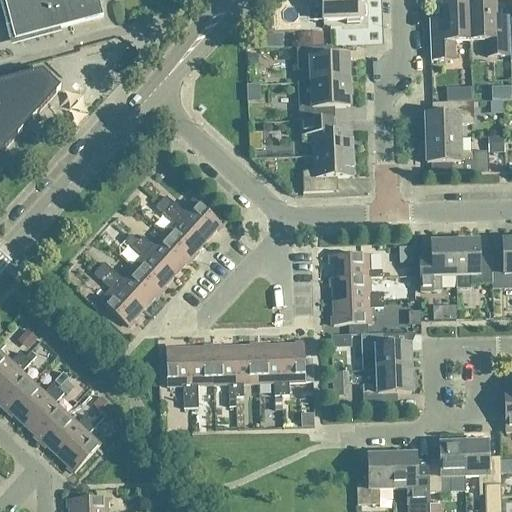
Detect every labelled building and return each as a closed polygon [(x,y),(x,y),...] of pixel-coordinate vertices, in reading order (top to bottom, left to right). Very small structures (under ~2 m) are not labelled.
[(3,0),(14,40),(58,29),(59,28),(102,17),(98,1),(97,0),(3,0)] [(359,24),(359,20),(362,20),(361,0),(306,0),(307,7),(321,7),(322,22),(345,21),(346,24),(359,24)] [(494,3),(467,4),(469,42),(486,41),(486,58),(509,57),(508,29),(508,18),(494,19),(494,3)] [(442,21),(429,22),(428,22),(430,62),(453,61),(453,43),(469,42),(467,4),(441,5),(442,21)] [(330,48),(322,48),(295,49),(296,72),(309,71),(309,84),(348,83),(347,59),(331,59),(330,48)] [(123,55),(113,68),(123,75),(133,63),(123,55)] [(0,154),(59,90),(41,73),(0,83),(0,154)] [(309,84),(297,85),(297,99),(298,122),(300,122),(334,121),(333,109),(349,108),(348,83),(309,84)] [(425,141),(459,140),(458,125),(473,125),(472,103),(448,104),(448,116),(424,117),(425,141)] [(334,121),(300,122),(300,137),(300,143),(312,146),(313,158),(350,156),(349,134),(334,135),(334,121)] [(459,154),(459,140),(425,141),(426,165),(450,164),(450,176),(488,175),(487,153),(459,154)] [(313,170),(301,174),(302,194),(330,193),(330,179),(336,179),(351,179),(350,156),(313,158),(313,170)] [(165,197),(160,203),(204,244),(221,226),(193,200),(182,212),(165,197)] [(204,244),(160,203),(155,208),(172,223),(161,235),(189,260),(204,244)] [(142,237),(137,243),(174,277),(189,260),(161,235),(151,246),(142,237)] [(174,277),(137,243),(129,236),(124,242),(141,257),(131,268),(159,294),(174,277)] [(502,264),(490,265),(491,285),(491,291),(511,290),(511,241),(502,242),(502,258),(502,264)] [(478,243),(454,244),(455,278),(469,277),(470,285),(491,285),(490,259),(478,259),(478,243)] [(409,244),(395,244),(395,262),(408,262),(409,244)] [(430,250),(418,250),(418,261),(419,287),(419,293),(440,292),(440,286),(440,278),(455,278),(454,244),(430,244),(430,250)] [(331,281),(369,280),(381,279),(381,272),(369,272),(368,256),(330,257),(331,281)] [(103,264),(99,269),(143,310),(159,294),(131,268),(120,280),(103,264)] [(143,310),(99,269),(93,275),(110,290),(99,302),(127,328),(143,310)] [(369,295),(369,280),(331,281),(332,303),(382,302),(382,294),(369,295)] [(382,309),(382,302),(332,303),(332,327),(370,326),(370,310),(382,309)] [(376,372),(409,371),(408,347),(384,347),(384,336),(360,336),(361,372),(376,372)] [(303,346),(279,347),(281,397),(288,397),(288,384),(304,384),(303,346)] [(257,385),(256,347),(234,348),(235,399),(243,399),(242,386),(257,385)] [(281,397),(279,347),(256,347),(257,385),(273,385),(273,398),(281,397)] [(234,348),(211,349),(212,387),(227,386),(228,409),(236,408),(235,399),(234,348)] [(212,387),(211,349),(188,350),(190,410),(197,410),(197,387),(212,387)] [(190,410),(188,350),(165,350),(166,388),(182,388),(182,410),(190,410)] [(0,385),(24,359),(19,354),(10,363),(0,353),(0,385)] [(30,353),(24,359),(0,385),(0,405),(6,412),(32,384),(21,373),(35,358),(30,353)] [(409,371),(376,372),(376,386),(362,386),(362,408),(386,407),(386,395),(410,395),(409,371)] [(32,384),(6,412),(23,427),(57,390),(52,385),(43,394),(32,384)] [(511,387),(503,387),(504,408),(505,435),(511,434),(511,387)] [(57,390),(23,427),(39,442),(65,415),(54,404),(63,395),(57,390)] [(97,414),(91,421),(56,458),(73,474),(99,446),(88,435),(103,420),(97,414)] [(65,415),(39,442),(56,458),(91,421),(85,416),(77,425),(65,415)] [(486,444),(462,445),(463,479),(478,478),(478,497),(483,497),(483,511),(500,511),(500,496),(499,468),(487,469),(486,444)] [(428,481),(427,481),(428,495),(450,494),(464,493),(464,488),(463,479),(462,445),(438,446),(439,470),(427,470),(428,481)] [(392,491),(391,457),(367,458),(368,482),(356,483),(356,507),(378,506),(378,491),(392,491)] [(415,457),(391,457),(392,491),(406,491),(406,505),(406,511),(428,511),(428,505),(428,495),(427,481),(428,481),(427,470),(427,462),(415,463),(415,457)] [(68,511),(106,511),(106,500),(68,501),(68,511)]
